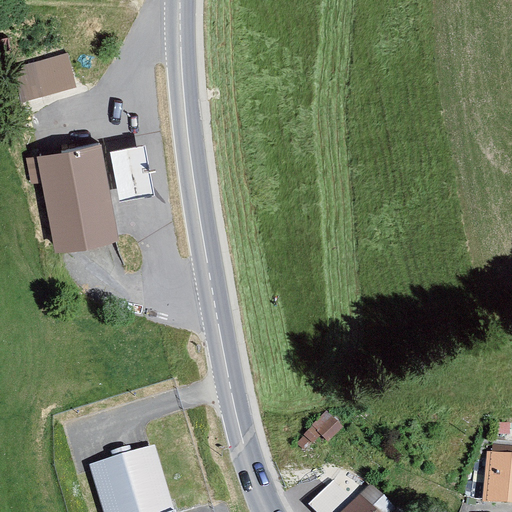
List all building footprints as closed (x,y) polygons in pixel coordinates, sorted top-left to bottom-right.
[(0,78),(9,105),(75,83),(61,42),(0,62),(0,78)] [(146,196),(137,142),(96,148),(22,159),(26,186),(35,185),(45,248),(113,238),(108,202),(146,196)] [(169,511),(153,452),(84,471),(95,511),(169,511)] [(511,510),(511,458),(475,455),(469,505),(511,510)] [(365,511),(354,500),(341,511),(365,511)]
